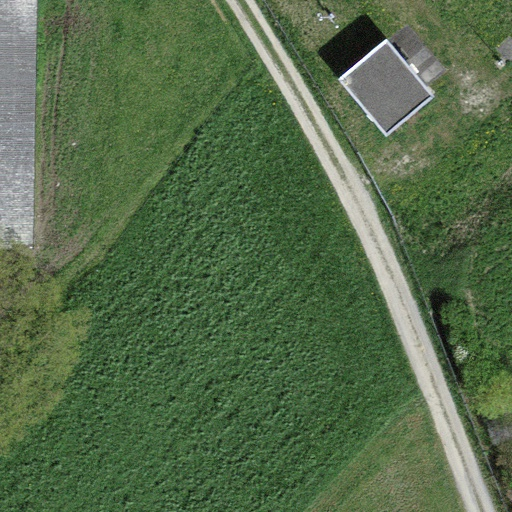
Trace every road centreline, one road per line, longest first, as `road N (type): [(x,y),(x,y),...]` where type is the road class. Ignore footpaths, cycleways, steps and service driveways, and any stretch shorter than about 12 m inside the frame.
road 1 (track): [(243,0),(292,72),(472,511)]
road 2 (track): [(362,235),(497,114)]
road 3 (track): [(511,103),(497,114),(408,0)]
